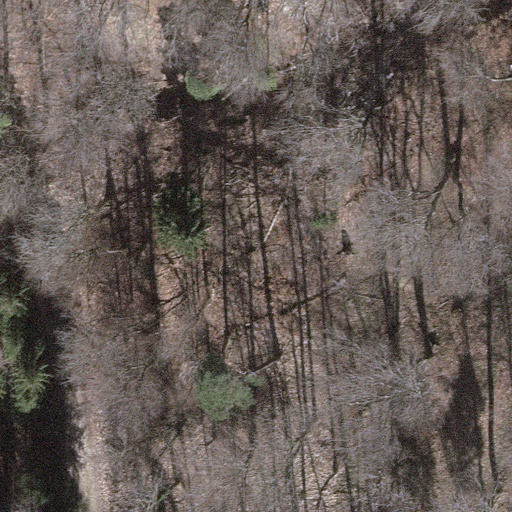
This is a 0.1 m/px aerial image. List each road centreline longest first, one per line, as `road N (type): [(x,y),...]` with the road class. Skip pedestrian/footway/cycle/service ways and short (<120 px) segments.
road 1 (track): [(104,511),(55,212),(0,146)]
road 2 (track): [(463,511),(511,275)]
